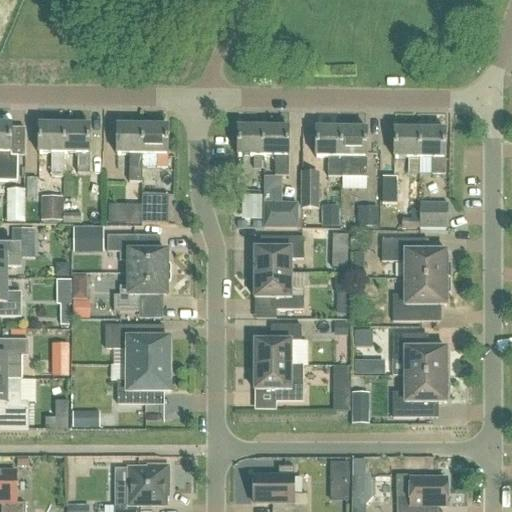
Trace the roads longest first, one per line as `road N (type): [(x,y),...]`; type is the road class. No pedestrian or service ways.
road 1 (residential): [(213,451),(215,250),(198,202),(201,98)]
road 2 (residential): [(491,449),(486,99)]
road 3 (residential): [(201,98),(486,99)]
road 4 (residential): [(213,451),(491,449)]
road 5 (residential): [(0,96),(201,98)]
